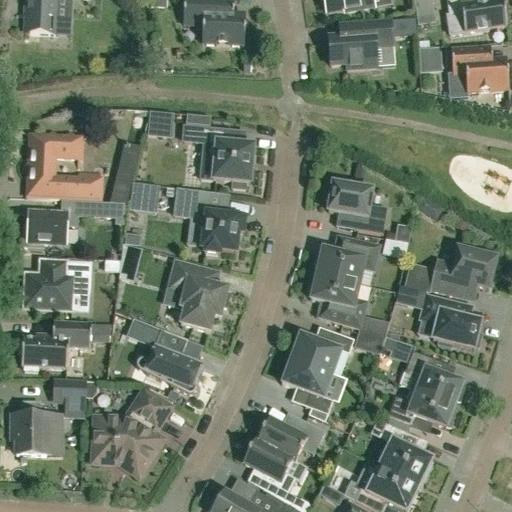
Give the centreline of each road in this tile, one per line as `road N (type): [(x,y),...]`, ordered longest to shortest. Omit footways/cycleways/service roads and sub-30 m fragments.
road 1 (residential): [(293,145),(282,235),(256,336),(213,436),(167,511)]
road 2 (residential): [(511,394),(463,511)]
